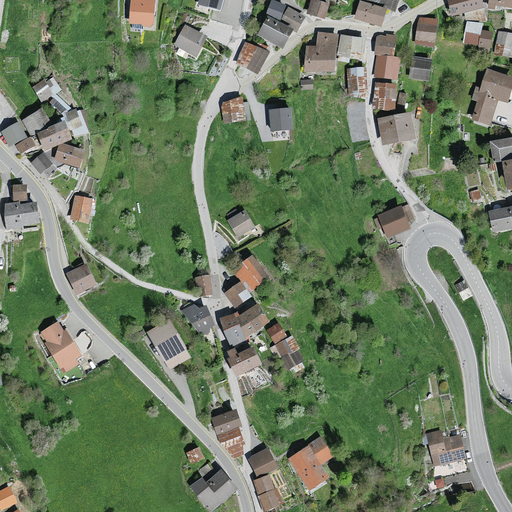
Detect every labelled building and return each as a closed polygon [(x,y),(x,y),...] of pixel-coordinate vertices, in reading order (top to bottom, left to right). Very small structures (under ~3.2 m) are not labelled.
[(153,0),(132,0),(131,22),(152,24),(153,0)] [(224,0),(199,0),(198,5),(221,12),(224,0)] [(334,5),(315,0),(311,15),(330,20),(334,5)] [(361,1),(360,0),(354,18),(382,26),(388,9),(383,7),(361,1)] [(361,0),(361,1),(383,7),(388,9),(395,12),(399,0),(361,0)] [(490,0),(451,0),(457,19),(493,9),(511,12),(511,0),(493,0),(492,6),(490,0)] [(288,9),(274,3),(269,16),(296,33),(305,19),(288,9)] [(442,22),(421,19),(417,45),(438,48),(442,22)] [(292,33),(268,20),(259,37),(282,50),(292,33)] [(484,26),(469,24),(465,46),(481,49),(484,26)] [(212,39),(188,27),(178,47),(201,59),(212,39)] [(498,36),(485,33),(481,52),(495,54),(498,36)] [(511,34),(502,33),(497,56),(511,59),(511,34)] [(320,48),(309,48),(309,72),(340,73),(342,58),(365,61),(368,40),(320,35),(320,48)] [(402,39),(380,36),(377,54),(399,57),(402,39)] [(268,55),(247,45),(238,66),(256,75),(268,55)] [(403,61),(379,58),(376,79),(401,82),(403,61)] [(437,61),(415,58),(412,79),(434,82),(437,61)] [(365,70),(348,71),(349,97),(367,96),(365,70)] [(511,77),(490,70),(474,121),(493,127),(501,101),(511,105),(511,77)] [(50,82),(37,89),(44,103),(58,96),(50,82)] [(400,86),(376,85),(375,114),(399,115),(400,86)] [(246,101),(222,104),(225,126),(249,122),(246,101)] [(42,107),(22,120),(31,136),(37,133),(53,125),(42,107)] [(291,112),(271,113),(272,133),(293,132),(291,112)] [(417,115),(381,120),(385,146),(421,141),(417,115)] [(53,125),(37,133),(45,151),(59,144),(62,143),(72,139),(65,120),(53,125)] [(19,121),(1,131),(10,147),(28,137),(19,121)] [(34,138),(18,147),(23,156),(39,147),(34,138)] [(511,162),(511,140),(491,144),(495,166),(503,165),(511,162)] [(85,150),(62,143),(59,144),(54,160),(79,168),(85,150)] [(45,154),(33,164),(42,175),(54,165),(45,154)] [(511,162),(503,165),(508,194),(511,193),(511,162)] [(31,187),(16,188),(17,202),(31,202),(31,187)] [(98,201),(78,197),(73,221),(93,225),(98,201)] [(37,206),(6,208),(8,230),(39,226),(37,206)] [(406,207),(380,216),(389,239),(414,230),(406,207)] [(511,208),(489,213),(493,233),(511,229),(511,208)] [(247,212),(230,223),(241,240),(258,229),(247,212)] [(257,257),(236,272),(252,293),(273,279),(257,257)] [(92,264),(70,274),(80,297),(103,287),(92,264)] [(210,278),(198,280),(201,299),(213,297),(210,278)] [(243,284),(225,297),(236,312),(254,298),(243,284)] [(195,306),(181,311),(197,331),(209,331),(213,327),(206,309),(199,311),(195,306)] [(237,316),(221,321),(232,348),(246,341),(246,337),(268,325),(257,308),(239,319),(237,316)] [(176,320),(149,335),(171,372),(195,360),(176,320)] [(49,344),(46,346),(64,376),(88,362),(63,322),(43,334),(49,344)] [(283,325),(269,334),(277,346),(291,338),(283,325)] [(294,339),(271,351),(277,363),(283,360),(290,373),(307,363),(294,339)] [(260,349),(232,361),(239,379),(267,367),(260,349)] [(236,413),(213,420),(222,445),(228,451),(244,446),(238,429),(241,428),(236,413)] [(446,432),(430,436),(438,467),(469,459),(463,436),(448,440),(446,432)] [(325,440),(292,461),(311,492),(333,479),(325,466),(337,459),(325,440)] [(203,449),(189,454),(194,466),(208,460),(203,449)] [(271,450),(250,461),(260,480),(281,469),(271,450)] [(206,477),(192,488),(211,511),(215,511),(239,494),(223,475),(211,484),(206,477)] [(273,478),(256,483),(265,511),(270,511),(283,508),(273,478)] [(11,488),(0,493),(0,508),(1,511),(2,511),(19,504),(11,488)]
